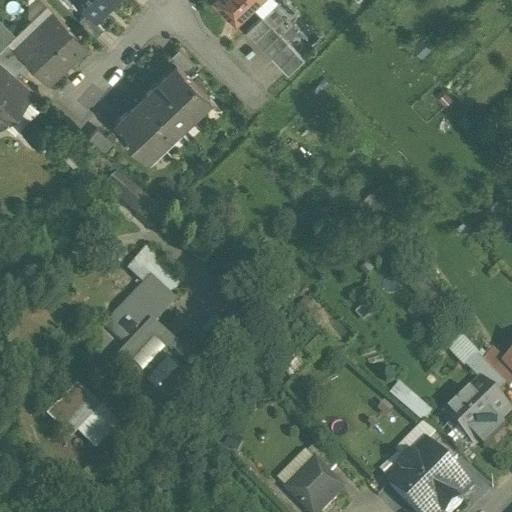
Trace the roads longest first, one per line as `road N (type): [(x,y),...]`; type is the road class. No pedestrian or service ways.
road 1 (residential): [(262,95),(168,4)]
road 2 (residential): [(168,4),(83,103)]
